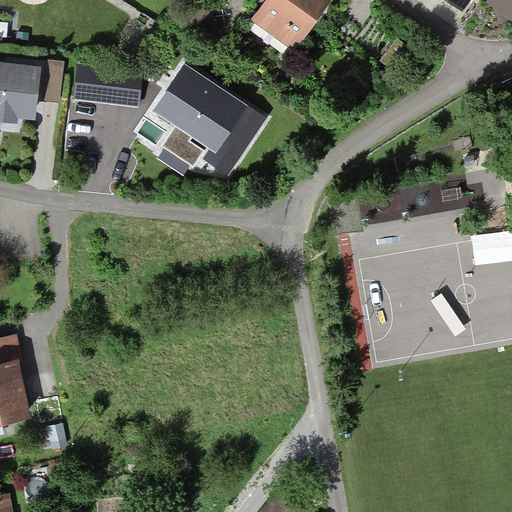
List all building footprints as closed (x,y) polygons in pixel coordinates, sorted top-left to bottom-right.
[(265,0),(252,18),(294,49),(330,0),(265,0)] [(448,0),(463,10),(470,0),(448,0)] [(511,0),(486,0),(511,18),(511,0)] [(45,60),(41,98),(59,100),(63,62),(45,60)] [(16,64),(0,61),(0,120),(18,123),(18,119),(35,121),(41,67),(16,64)] [(143,71),(76,64),(73,99),(139,106),(143,71)] [(263,118),(185,64),(173,82),(154,110),(176,125),(163,145),(193,166),(204,150),(189,140),(192,135),(212,148),(206,158),(226,172),(263,118)] [(459,215),(509,205),(501,164),(485,167),(354,192),(361,228),(348,230),(352,255),(463,235),(459,215)] [(97,322),(104,360),(82,364),(88,403),(160,390),(157,373),(147,314),(97,322)] [(0,336),(0,357),(13,355),(9,334),(0,336)] [(257,336),(188,347),(194,389),(242,382),(247,411),(279,406),(276,387),(274,372),(262,374),(257,336)] [(0,416),(25,411),(13,355),(0,357),(0,416)] [(44,426),(46,440),(62,438),(60,424),(44,426)] [(303,511),(279,490),(258,511),(303,511)]
